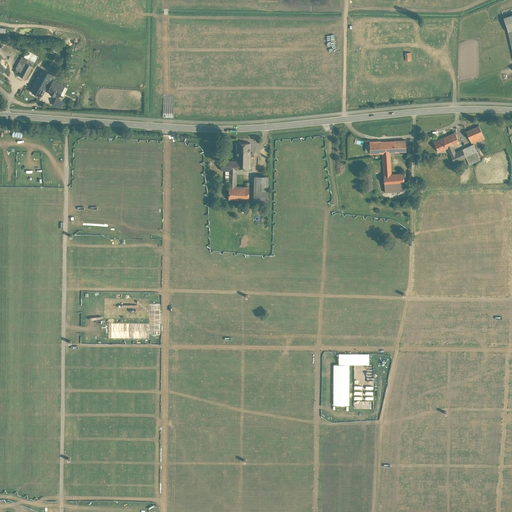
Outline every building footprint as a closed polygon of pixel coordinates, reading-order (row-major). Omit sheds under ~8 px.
[(14,69),(17,70),(24,57),(34,62),(37,55),(24,49),(14,69)] [(34,62),(24,57),(17,70),(20,72),(19,75),(25,79),(32,66),(34,62)] [(42,69),(31,90),(41,95),(53,75),(42,69)] [(53,80),(47,92),(58,98),(65,86),(53,80)] [(56,97),(52,105),(60,109),(64,101),(56,97)] [(479,125),(466,131),(471,143),(478,140),(478,141),(484,138),(479,125)] [(455,132),(443,137),(447,148),(454,162),(466,157),(462,149),(455,152),(452,146),(459,143),(455,132)] [(443,137),(434,141),(438,152),(447,148),(443,137)] [(394,140),(382,141),(383,152),(390,152),(395,152),(394,140)] [(405,140),(394,140),(395,152),(406,151),(405,140)] [(382,141),(370,142),(371,153),(382,152),(383,152),(382,141)] [(250,142),(237,142),(237,152),(250,153),(250,142)] [(462,149),(466,157),(477,152),(473,144),(462,149)] [(237,160),(221,160),(221,170),(226,170),(229,170),(236,170),(237,170),(237,167),(249,167),(250,157),(250,156),(250,153),(237,152),(237,160)] [(383,152),(382,152),(384,174),(391,174),(390,152),(383,152)] [(477,152),(466,157),(469,164),(480,159),(477,152)] [(372,172),(364,172),(365,190),(372,190),(372,172)] [(404,173),(391,174),(384,174),(384,185),(404,183),(404,173)] [(268,176),(254,175),(254,200),(268,201),(268,176)] [(236,186),(229,186),(229,199),(248,200),(249,187),(245,186),(236,186)]
